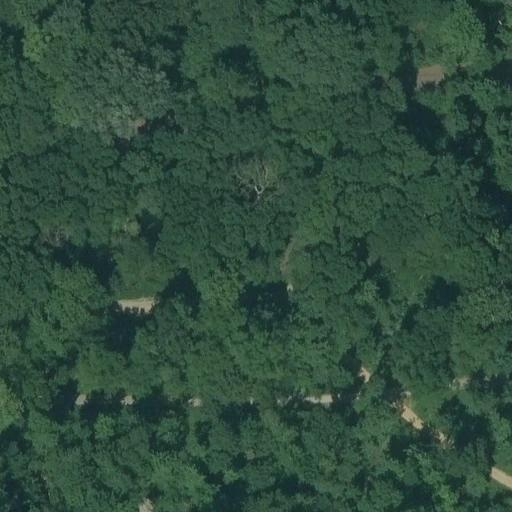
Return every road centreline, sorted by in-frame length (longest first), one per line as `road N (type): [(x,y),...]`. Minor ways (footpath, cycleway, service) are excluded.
road 1 (unknown): [(511,204),(432,218),(262,297),(0,315)]
road 2 (unclassified): [(0,182),(271,109),(511,83)]
road 3 (unknown): [(511,477),(389,391)]
